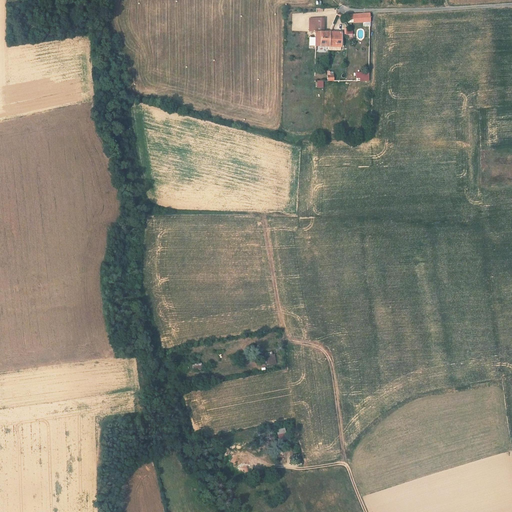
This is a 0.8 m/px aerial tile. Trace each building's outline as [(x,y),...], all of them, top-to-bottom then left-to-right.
[(353,23),(371,22),(370,13),(353,14),(353,23)] [(348,37),(345,18),(339,18),(343,37),(348,37)] [(329,50),(329,36),(323,36),(323,23),(313,23),(313,50),(329,50)] [(339,50),(339,37),(329,36),(329,50),(339,50)] [(267,371),(276,369),(274,360),(272,361),(273,363),(266,365),(267,371)] [(284,427),(276,430),(280,441),(288,438),(284,427)]
